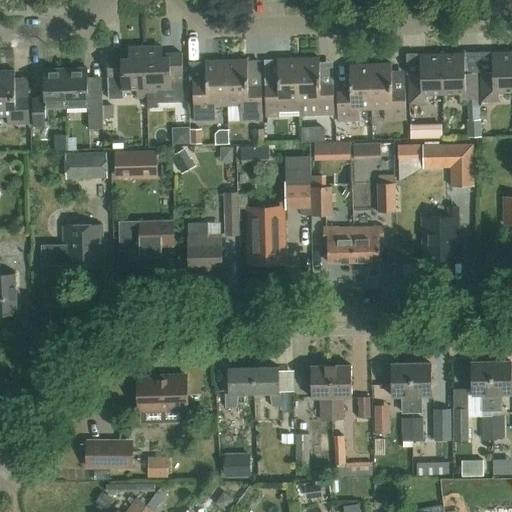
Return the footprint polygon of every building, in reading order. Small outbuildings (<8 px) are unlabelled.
[(129,55),(107,56),(108,82),(109,98),(123,98),(123,89),(137,88),(137,98),(147,97),(145,46),(128,47),(129,55)] [(162,46),(145,46),(147,97),(148,107),(158,106),(157,88),(171,87),(183,87),(182,53),(162,54),(162,46)] [(511,91),(511,51),(492,52),(493,72),(481,72),(482,102),(499,101),(499,92),(511,91)] [(442,54),(443,93),(460,93),(460,102),(478,102),(477,72),(465,73),(464,53),(442,54)] [(443,93),(442,54),(420,54),(421,74),(409,74),(410,104),(428,103),(427,94),(443,93)] [(320,84),(320,57),(299,58),(300,114),(334,113),(334,83),(320,84)] [(265,86),(266,116),(300,114),(299,58),(278,58),(278,85),(265,86)] [(248,59),(227,60),(228,105),(241,105),(241,121),(263,121),(262,86),(248,86),(248,59)] [(207,88),(193,88),(194,122),(216,122),(216,105),(228,105),(227,60),(206,61),(207,88)] [(371,64),(372,109),(385,108),(385,120),(406,119),(406,89),(392,90),(392,63),(371,64)] [(372,109),(371,64),(350,64),(350,91),(337,91),(337,121),(360,121),(360,109),(372,109)] [(66,69),(67,107),(88,106),(89,128),(103,128),(102,96),(88,97),(88,68),(66,69)] [(67,107),(66,69),(44,69),(45,98),(32,99),(33,127),(46,126),(45,107),(67,107)] [(0,70),(0,116),(7,116),(8,124),(30,124),(29,98),(16,98),(15,70),(0,70)] [(113,104),(103,105),(104,117),(114,117),(113,104)] [(481,136),(481,119),(467,119),(468,137),(481,136)] [(410,124),(411,139),(426,138),(426,124),(410,124)] [(173,128),(174,144),(190,143),(189,127),(173,128)] [(253,144),(264,144),(264,128),(253,128),(253,144)] [(191,144),(203,144),(202,129),(191,129),(191,144)] [(54,134),(55,149),(67,149),(67,134),(54,134)] [(68,150),(76,150),(76,137),(68,137),(68,150)] [(332,142),(333,159),(351,159),(350,141),(332,142)] [(354,143),(354,159),(367,158),(367,143),(354,143)] [(423,144),(423,168),(450,167),(451,186),(474,186),(474,143),(423,144)] [(178,164),(190,158),(184,148),(173,155),(178,164)] [(67,178),(108,177),(107,151),(67,152),(67,178)] [(140,152),(116,152),(117,170),(117,176),(157,175),(156,151),(140,152)] [(286,181),(286,209),(300,209),(300,217),(310,217),(310,209),(310,181),(310,165),(286,165),(286,181)] [(379,183),(377,184),(378,212),(396,211),(396,183),(394,183),(394,174),(378,175),(379,183)] [(311,215),(333,214),(332,186),(311,186),(311,215)] [(225,234),(239,234),(238,193),(225,193),(225,234)] [(248,221),(249,264),(285,263),(284,220),(284,206),(268,207),(248,207),(249,221),(248,221)] [(460,259),(459,216),(422,217),(424,260),(460,259)] [(174,220),(120,222),(121,248),(130,248),(130,267),(163,266),(162,244),(174,244),(174,220)] [(190,270),(222,269),(222,233),(209,234),(208,222),(188,222),(190,270)] [(66,270),(104,268),(103,224),(64,225),(66,270)] [(353,227),(324,228),(324,240),(328,240),(329,262),(355,261),(353,227)] [(384,227),(353,227),(355,261),(381,261),(380,238),(384,238),(384,227)] [(0,313),(17,313),(16,274),(0,274),(0,261),(0,313)] [(492,362),(493,410),(503,410),(503,394),(511,393),(511,364),(511,361),(492,362)] [(492,415),(491,410),(493,410),(492,362),(472,362),(473,394),(484,394),(484,410),(482,410),(482,415),(482,439),(493,439),(492,415)] [(412,364),(413,412),(423,412),(422,396),(433,396),(432,363),(412,364)] [(413,412),(412,364),(392,364),(393,396),(403,396),(404,413),(413,412)] [(332,366),(333,420),(344,420),(344,397),(353,397),(352,365),(332,366)] [(254,367),(254,392),(269,392),(274,406),(283,406),(285,392),(280,392),(280,366),(254,367)] [(333,420),(332,366),(312,366),(312,398),(321,398),(321,420),(333,420)] [(254,392),(254,367),(229,367),(229,393),(226,393),(226,407),(238,406),(240,393),(254,392)] [(299,387),(299,368),(285,367),(285,387),(299,387)] [(139,410),(188,408),(187,375),(138,377),(139,410)] [(358,417),(371,417),(370,397),(358,397),(358,417)] [(451,408),(434,409),(435,440),(452,440),(451,408)] [(468,408),(453,408),(454,440),(469,440),(468,408)] [(238,425),(259,422),(258,412),(236,415),(238,425)] [(492,415),(493,439),(503,439),(503,415),(492,415)] [(413,441),(412,417),(401,418),(403,441),(413,441)] [(412,417),(413,441),(423,440),(423,417),(412,417)] [(375,433),(390,433),(390,419),(375,419),(375,433)] [(309,434),(296,433),(296,465),(309,466),(309,434)] [(345,435),(335,436),(336,464),(337,464),(337,476),(373,474),(372,461),(346,462),(345,435)] [(133,465),(133,441),(88,442),(88,465),(133,465)] [(147,476),(169,476),(168,458),(148,457),(147,476)] [(463,461),(463,477),(484,476),(483,460),(463,461)] [(417,475),(449,474),(449,462),(417,462),(417,475)] [(315,498),(313,478),(298,479),(300,499),(315,498)] [(155,480),(135,481),(127,481),(128,491),(155,490),(155,480)] [(511,511),(511,487),(500,487),(500,511),(511,511)] [(95,502),(106,510),(114,500),(103,492),(95,502)] [(141,511),(147,504),(138,497),(127,511),(121,511),(119,510),(117,511),(141,511)] [(147,504),(156,510),(161,504),(152,497),(147,504)]
